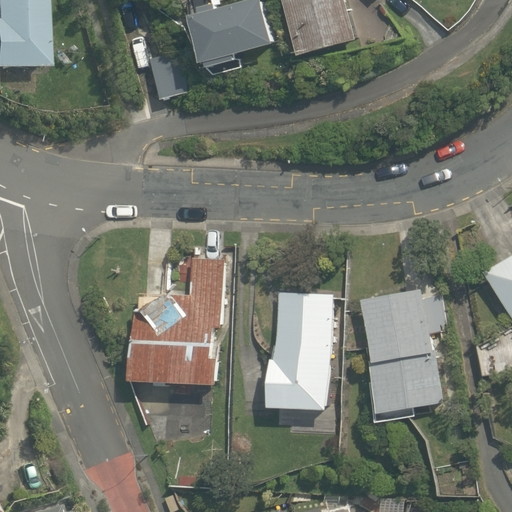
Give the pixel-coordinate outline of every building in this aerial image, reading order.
[(0,0),(0,67),(43,67),(43,0),(0,0)] [(202,14),(191,17),(204,64),(208,64),(210,68),(239,61),(238,56),(278,45),(265,0),(255,0),(219,10),(217,4),(200,8),(202,14)] [(347,0),(285,0),(300,56),(359,42),(347,0)] [(191,93),(180,52),(153,60),(164,101),(191,93)] [(174,264),(141,262),(133,382),(221,386),(223,360),(214,359),(216,327),(224,327),(228,260),(196,259),(193,296),(173,295),(174,264)] [(511,259),(488,274),(511,313),(511,259)] [(434,334),(449,331),(444,296),(427,299),(425,291),(366,300),(376,361),(373,362),(381,415),(447,403),(434,334)] [(330,411),(337,295),(282,293),(278,360),(275,360),(271,408),(330,411)]
